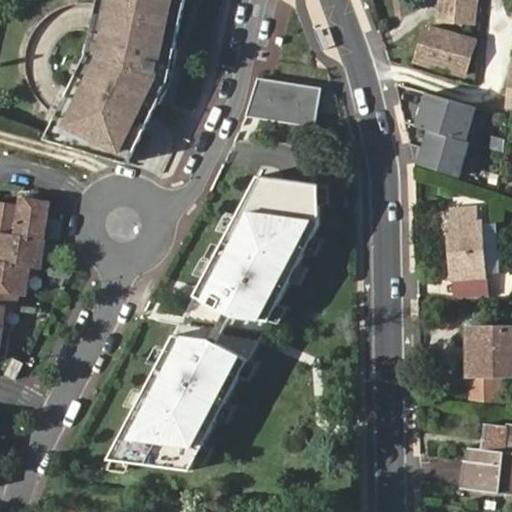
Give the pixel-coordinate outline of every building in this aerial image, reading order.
[(170,76),(186,0),(98,0),(86,54),(83,59),(170,76)] [(475,25),(477,0),(439,0),(437,23),(475,25)] [(426,28),(416,63),(463,77),(474,42),(426,28)] [(131,161),(169,80),(170,76),(83,59),(47,136),(131,161)] [(316,128),(321,88),(257,79),(247,119),(316,128)] [(464,142),(473,109),(425,94),(416,127),(428,131),(464,142)] [(456,177),(467,144),(464,142),(428,131),(423,148),(418,147),(413,163),(456,177)] [(319,224),(321,181),(261,173),(238,218),(317,229),(319,224)] [(26,292),(30,264),(42,266),(46,236),(45,236),(51,199),(21,194),(20,203),(0,200),(0,335),(5,304),(16,306),(19,291),(26,292)] [(449,278),(485,276),(482,221),(478,221),(477,208),(449,209),(450,223),(446,224),(449,278)] [(259,339),(317,229),(238,218),(181,327),(259,339)] [(190,471),(259,339),(181,327),(112,459),(190,471)] [(489,375),(511,375),(511,327),(468,328),(468,375),(470,375),(471,406),(489,408),(489,375)] [(511,426),(487,423),(483,449),(469,448),(464,489),(511,494),(511,426)]
